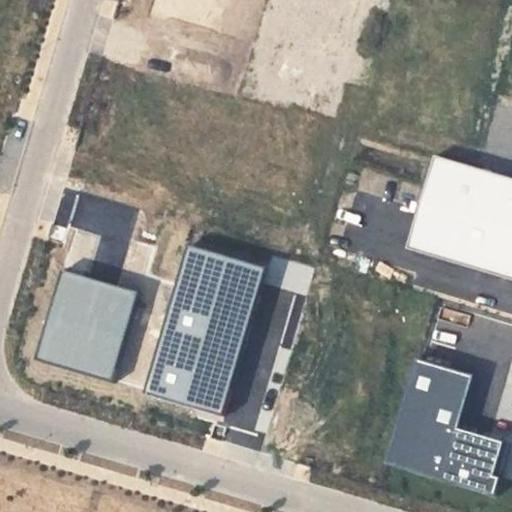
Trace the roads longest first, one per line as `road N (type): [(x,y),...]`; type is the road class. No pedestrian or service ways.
road 1 (residential): [(0,350),(98,0)]
road 2 (residential): [(346,511),(0,410)]
